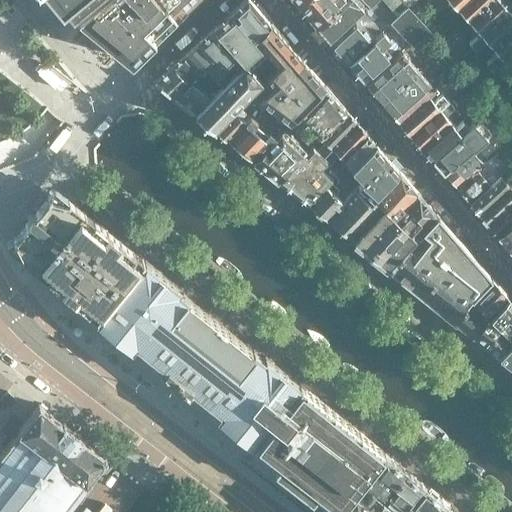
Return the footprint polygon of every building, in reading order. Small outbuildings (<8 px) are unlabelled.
[(56,0),(58,1),(72,13),(75,16),(76,16),(93,0),(56,0)] [(174,17),(160,0),(93,0),(76,16),(130,60),(174,17)] [(160,0),(174,17),(192,0),(160,0)] [(275,63),(253,39),(269,23),(250,0),(240,0),(212,26),(244,61),(260,81),(276,64),(275,63)] [(373,0),(295,0),(296,1),(317,25),(327,37),(355,11),(358,15),(373,0)] [(347,60),(387,24),(397,14),(391,8),(384,0),(373,0),(358,15),(355,11),(327,37),(347,60)] [(445,17),(463,0),(449,0),(450,0),(439,10),(445,17)] [(467,20),(489,0),(463,0),(445,17),(451,23),(462,14),(467,20)] [(468,42),(507,8),(499,0),(489,0),(467,20),(473,26),(462,36),(468,42)] [(434,26),(423,13),(412,1),(406,6),(397,14),(387,24),(401,39),(405,35),(410,40),(419,32),(423,37),(434,26)] [(490,46),(511,26),(511,13),(507,8),(468,42),(474,49),(485,39),(490,46)] [(251,90),(244,98),(282,128),(288,121),(324,84),(302,59),(291,47),(269,23),(253,39),(275,63),(276,64),(260,81),(251,90)] [(361,76),(401,40),(401,39),(387,24),(347,60),(361,76)] [(244,61),(212,26),(184,53),(201,69),(203,68),(221,85),(227,78),(221,72),(226,67),(223,64),(226,61),(235,70),(244,61)] [(491,68),(511,49),(511,26),(490,46),(496,52),(486,62),(491,68)] [(398,119),(426,94),(452,70),(423,37),(419,32),(410,40),(365,81),(376,93),(388,107),(398,119)] [(221,85),(203,68),(201,69),(184,53),(172,64),(156,80),(175,96),(195,111),(221,85)] [(251,90),(260,81),(244,61),(235,70),(227,78),(221,85),(195,111),(215,128),(237,105),(244,98),(251,90)] [(409,132),(464,82),(458,75),(431,100),(426,94),(398,119),(409,132)] [(419,144),(474,94),(469,88),(464,82),(409,132),(419,144)] [(318,135),(345,109),(324,84),(288,121),(311,143),(318,135)] [(430,157),(485,107),(474,94),(419,144),(430,157)] [(228,138),(244,120),(239,116),(244,110),(237,105),(215,128),(228,138)] [(471,148),(499,122),(485,107),(430,157),(431,157),(442,170),(443,171),(470,146),(471,148)] [(323,155),(356,121),(345,109),(318,135),(324,141),(316,148),(323,155)] [(252,158),(275,134),(250,114),(244,120),(228,138),(252,158)] [(511,117),(503,126),(511,136),(511,117)] [(342,158),(366,133),(356,121),(323,155),(329,161),(336,153),(342,158)] [(501,166),(511,156),(511,136),(503,126),(499,122),(471,148),(470,146),(443,171),(469,201),(498,174),(493,168),(497,164),(501,166)] [(278,177),(302,152),(280,130),(275,134),(252,158),(278,177)] [(351,167),(355,163),(358,159),(374,143),(366,133),(342,158),(351,167)] [(378,167),(387,158),(374,143),(358,159),(372,173),(373,174),(379,168),(378,167)] [(323,155),(316,148),(312,144),(303,153),(302,152),(278,177),(308,201),(331,177),(332,178),(339,171),(329,161),(323,155)] [(372,197),(398,170),(387,158),(378,167),(379,168),(373,174),(372,173),(369,176),(374,181),(365,191),(372,197)] [(374,181),(369,176),(355,163),(351,167),(350,167),(361,178),(356,183),(365,191),(374,181)] [(326,216),(354,187),(353,187),(356,183),(341,168),(339,171),(332,178),(331,177),(308,201),(326,216)] [(393,216),(417,192),(398,170),(372,197),(383,207),(393,216)] [(478,211),(511,180),(511,171),(502,179),(498,174),(469,201),(478,211)] [(487,221),(511,199),(511,180),(478,211),(487,221)] [(353,239),(383,207),(372,197),(365,191),(356,183),(353,187),(354,187),(326,216),(353,239)] [(414,236),(421,229),(436,214),(417,192),(393,216),(414,236)] [(141,257),(67,198),(66,199),(50,195),(49,194),(13,239),(15,240),(21,256),(94,315),(94,316),(96,317),(97,315),(98,316),(143,259),(142,259),(143,258),(141,257)] [(497,232),(511,218),(511,199),(487,221),(496,232),(497,232)] [(414,236),(393,216),(383,207),(353,239),(386,265),(406,244),(414,236)] [(490,277),(443,222),(436,214),(421,229),(428,236),(415,252),(406,244),(386,265),(471,333),(485,319),(478,313),(466,301),(470,296),(471,297),(490,277)] [(511,249),(511,218),(497,232),(511,249)] [(252,350),(218,323),(185,296),(185,295),(175,287),(176,285),(144,260),(143,259),(98,316),(99,316),(98,318),(130,343),(134,339),(166,364),(162,369),(186,388),(190,384),(222,409),(218,414),(232,425),(250,439),(251,438),(254,441),(269,420),(281,405),(298,383),(296,382),(264,356),(263,358),(253,349),(252,350)] [(485,319),(489,314),(507,296),(490,277),(471,297),(470,298),(481,310),(478,313),(485,319)] [(511,302),(507,296),(489,314),(511,336),(511,302)] [(511,336),(489,314),(485,319),(471,333),(497,354),(511,337),(511,336)] [(511,365),(511,337),(497,354),(511,365)] [(384,452),(298,383),(281,405),(302,421),(294,430),(290,427),(289,428),(284,425),(281,429),(269,420),(254,441),(253,442),(278,461),(276,464),(276,463),(274,466),(274,467),(277,469),(277,468),(307,492),(309,494),(310,494),(312,492),(312,491),(313,489),(339,509),(356,487),(349,482),(360,467),(367,472),(384,452)] [(56,511),(83,479),(84,479),(103,454),(79,436),(80,435),(72,429),(67,425),(63,422),(62,422),(39,403),(19,428),(20,429),(11,440),(11,439),(0,453),(0,511),(56,511)] [(381,495),(403,467),(384,452),(367,472),(361,480),(381,495)] [(110,459),(103,454),(84,479),(91,484),(110,459)] [(400,510),(422,483),(403,467),(381,495),(390,502),(400,510)] [(68,511),(91,484),(84,479),(83,479),(56,511),(68,511)] [(367,511),(381,495),(361,480),(356,487),(339,509),(335,511),(367,511)] [(429,511),(441,498),(422,483),(400,510),(402,511),(429,511)] [(382,511),(390,502),(381,495),(367,511),(382,511)] [(458,511),(441,498),(429,511),(458,511)]
